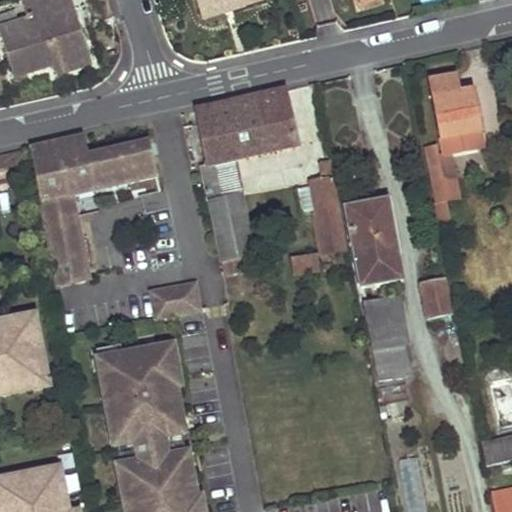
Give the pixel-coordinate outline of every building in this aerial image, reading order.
[(71,9),(68,0),(21,0),(19,1),(25,23),(0,30),(0,42),(11,79),(51,68),(54,77),(88,67),(78,34),(71,36),(63,10),(71,9)] [(266,0),(265,0),(195,0),(199,11),(218,5),(220,4),(219,0),(226,0),(227,2),(231,0),(241,0),(244,7),(266,0)] [(220,4),(218,5),(221,15),(244,7),(241,0),(231,0),(227,2),(220,4)] [(307,8),(304,0),(303,0),(293,4),(295,11),(307,8)] [(380,3),(379,0),(361,0),(358,1),(360,9),(380,3)] [(78,34),(71,9),(63,10),(71,36),(78,34)] [(452,76),(427,81),(439,140),(479,131),(471,90),(456,93),(452,76)] [(296,147),(283,91),(193,111),(205,166),(198,167),(202,186),(219,182),(216,165),(296,147)] [(156,177),(144,122),(30,149),(32,159),(56,287),(89,281),(71,196),(156,177)] [(479,131),(439,140),(442,155),(450,153),(482,146),(479,131)] [(459,199),(450,153),(442,155),(438,156),(436,146),(424,148),(435,204),(445,202),(459,199)] [(30,149),(24,151),(26,160),(32,159),(30,149)] [(24,151),(13,153),(17,166),(26,163),(26,160),(24,151)] [(333,179),(330,163),(321,163),(324,181),(309,184),(314,213),(312,214),(320,260),(327,259),(325,253),(343,250),(331,180),(333,179)] [(232,197),(229,180),(219,182),(202,186),(206,203),(208,203),(232,197)] [(254,255),(240,195),(232,197),(208,203),(221,261),(254,255)] [(392,236),(386,201),(344,208),(359,288),(396,282),(387,237),(392,236)] [(449,222),(445,202),(435,204),(433,204),(438,224),(449,222)] [(254,255),(221,261),(224,274),(256,266),(254,255)] [(314,256),(290,259),(293,274),(317,271),(314,256)] [(443,279),(420,282),(427,320),(450,316),(443,279)] [(191,287),(186,288),(191,312),(196,312),(191,287)] [(191,312),(186,288),(152,294),(156,319),(191,312)] [(394,298),(362,304),(370,350),(403,345),(394,298)] [(0,385),(46,376),(34,316),(0,322),(0,385)] [(181,386),(173,345),(137,352),(138,357),(169,351),(176,387),(181,386)] [(409,374),(403,345),(370,350),(376,381),(409,374)] [(138,357),(137,352),(98,359),(126,511),(200,511),(197,497),(202,496),(194,451),(191,451),(173,455),(169,435),(187,431),(190,431),(181,386),(176,387),(169,351),(138,357)] [(46,376),(0,385),(0,395),(48,386),(46,376)] [(191,451),(187,431),(169,435),(173,455),(191,451)] [(511,460),(511,438),(493,443),(492,438),(486,439),(488,444),(481,445),(487,467),(511,460)] [(60,469),(52,470),(58,500),(65,498),(60,469)] [(52,470),(0,480),(0,511),(68,511),(65,498),(58,500),(52,470)] [(511,511),(511,495),(490,500),(492,511),(511,511)]
